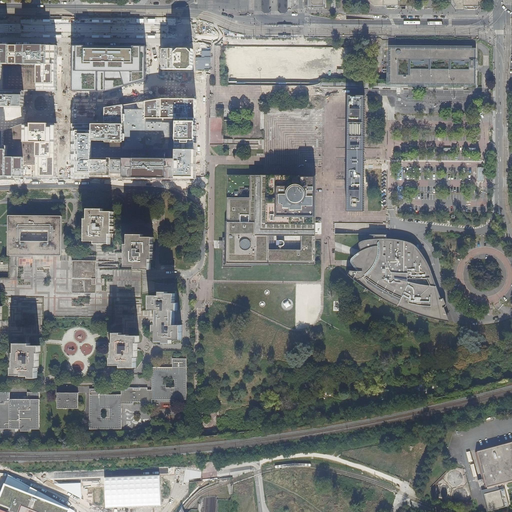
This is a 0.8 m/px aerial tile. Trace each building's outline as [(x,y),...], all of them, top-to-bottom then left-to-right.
[(222,11),(222,8),(221,0),(198,0),(199,7),(199,99),(200,99),(202,99),(206,99),(209,99),(211,99),(214,99),(216,99),(218,99),(221,99),(221,11),(222,11)] [(308,0),(308,8),(324,9),(324,0),(308,0)] [(383,0),(383,6),(384,6),(385,6),(388,6),(388,9),(396,9),(396,6),(399,6),(399,0),(383,0)] [(464,0),(451,0),(452,4),(456,10),(464,10),(464,7),(464,0)] [(464,0),(464,7),(468,7),(468,10),(476,10),(476,7),(479,7),(479,0),(464,0)] [(57,69),(57,45),(42,45),(0,44),(0,106),(24,106),(24,92),(56,92),(57,69)] [(148,46),(74,46),(73,91),(104,90),(105,90),(148,77),(148,46)] [(476,84),(476,47),(390,47),(390,84),(401,84),(401,87),(408,87),(408,84),(476,84)] [(193,49),(161,49),(161,70),(170,70),(173,70),(193,70),(193,49)] [(364,96),(347,96),(347,153),(346,212),(363,212),(364,153),(364,96)] [(104,123),(71,123),(71,144),(71,158),(71,176),(94,176),(152,177),(194,178),(194,165),(194,132),(194,114),(194,100),(160,99),(104,107),(104,123)] [(0,131),(0,175),(24,176),(53,176),(53,157),(53,141),(53,123),(25,123),(23,123),(12,127),(2,131),(0,131)] [(227,241),(227,249),(227,262),(314,264),(314,229),(314,177),(228,177),(227,241)] [(45,184),(2,185),(2,193),(45,192),(45,184)] [(100,245),(112,245),(112,234),(114,234),(114,229),(114,227),(114,212),(105,212),(105,210),(90,209),(89,219),(87,219),(87,242),(97,242),(97,245),(100,245)] [(42,255),(61,255),(61,247),(61,238),(61,224),(61,220),(61,215),(9,216),(9,225),(9,227),(9,255),(42,255)] [(135,267),(135,269),(143,269),(150,269),(150,260),(153,260),(153,251),(153,238),(143,238),(143,235),(128,235),(128,244),(126,244),(126,255),(126,267),(135,267)] [(351,263),(357,271),(360,265),(362,260),(363,258),(364,257),(368,251),(372,247),(376,244),(380,241),(384,239),(386,239),(386,235),(382,235),(381,238),(376,238),(373,237),(373,240),(371,240),(368,240),(364,241),(361,242),(360,243),(359,243),(359,244),(359,245),(359,246),(360,249),(361,250),(362,252),(359,254),(358,253),(356,255),(354,257),(351,259),(351,260),(351,262),(351,263)] [(346,273),(355,281),(367,290),(377,297),(387,302),(404,310),(420,316),(436,320),(446,321),(440,307),(442,307),(442,306),(443,305),(443,303),(440,298),(438,298),(431,273),(428,268),(421,255),(415,248),(414,246),(412,245),(409,243),(403,241),(396,240),(390,239),(386,239),(384,239),(380,241),(376,244),(372,247),(368,251),(364,257),(363,258),(362,260),(360,265),(357,271),(349,271),(347,271),(346,273)] [(42,255),(9,255),(8,264),(8,273),(8,278),(0,278),(0,298),(17,298),(44,298),(44,317),(114,318),(114,300),(143,300),(143,294),(143,288),(143,274),(143,269),(135,269),(98,269),(97,269),(97,274),(97,293),(73,293),(73,274),(73,260),(96,261),(96,255),(93,255),(69,255),(64,255),(61,255),(42,255)] [(97,269),(96,261),(73,260),(73,274),(73,293),(97,293),(97,274),(97,269)] [(160,292),(160,295),(150,295),(150,310),(157,310),(157,314),(157,317),(176,317),(176,315),(176,311),(178,311),(178,303),(176,302),(176,293),(174,293),(168,293),(168,292),(160,292)] [(283,303),(286,308),(291,305),(288,300),(283,303)] [(176,317),(157,317),(157,320),(157,325),(155,325),(155,332),(157,332),(157,342),(161,342),(164,342),(164,344),(171,344),(171,340),(182,340),(182,325),(176,325),(176,320),(176,317)] [(122,335),(122,334),(115,334),(115,342),(113,342),(113,357),(112,357),(112,365),(122,365),(122,367),(136,368),(136,358),(138,358),(138,349),(138,344),(139,344),(139,336),(130,337),(130,335),(125,335),(122,335)] [(31,345),(31,343),(26,343),(16,343),(16,352),(15,352),(15,359),(15,368),(14,367),(13,375),(23,375),(23,376),(31,376),(31,378),(38,378),(38,367),(40,367),(40,352),(41,352),(41,345),(31,345)] [(135,388),(128,389),(127,391),(123,391),(123,396),(106,396),(105,389),(91,389),(91,430),(123,430),(123,405),(135,405),(135,402),(141,402),(141,405),(154,404),(154,399),(187,399),(187,359),(173,359),(173,368),(153,368),(153,391),(149,391),(149,388),(142,388),(142,391),(135,391),(135,388)] [(0,429),(21,430),(21,431),(22,431),(31,431),(31,430),(40,430),(40,394),(29,394),(28,401),(11,401),(10,394),(0,394),(0,429)] [(80,409),(79,394),(59,394),(59,409),(80,409)] [(476,452),(476,453),(473,454),(479,476),(483,490),(486,489),(486,490),(511,483),(511,443),(511,444),(510,442),(476,452)] [(160,476),(104,478),(106,508),(161,506),(160,476)] [(69,511),(71,509),(6,483),(0,497),(0,511),(69,511)] [(81,483),(54,484),(81,499),(81,483)]
